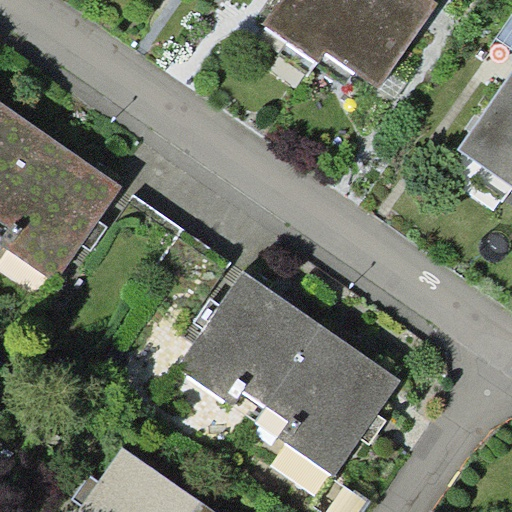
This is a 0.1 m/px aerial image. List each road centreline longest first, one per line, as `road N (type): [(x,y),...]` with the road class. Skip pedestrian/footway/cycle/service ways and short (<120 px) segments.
road 1 (residential): [(11,0),(506,340)]
road 2 (residential): [(395,511),(506,340)]
